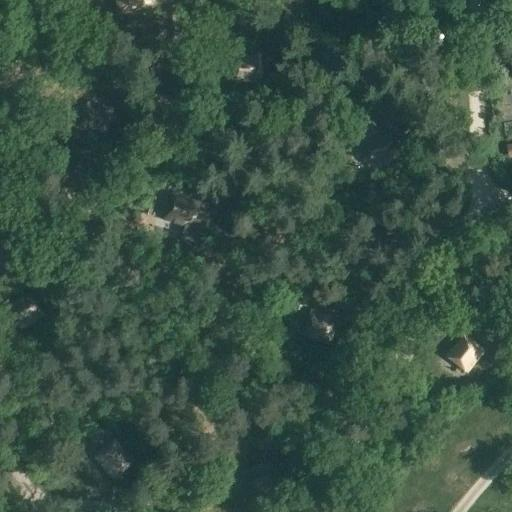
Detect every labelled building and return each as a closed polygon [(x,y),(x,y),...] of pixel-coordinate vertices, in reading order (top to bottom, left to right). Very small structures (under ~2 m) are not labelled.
[(133,2),(101,12),(111,44),(143,33),(133,2)] [(262,82),(260,55),(232,58),(234,84),(262,82)] [(113,109),(86,102),(79,129),(106,136),(113,109)] [(389,133),(377,137),(373,121),(358,125),(362,141),(360,141),(368,168),(397,160),(389,133)] [(193,192),(206,196),(210,184),(197,180),(193,192)] [(200,204),(171,194),(163,220),(192,230),(200,204)] [(45,316),(31,292),(6,307),(21,331),(45,316)] [(338,319),(311,311),(303,336),(330,345),(338,319)] [(486,351),(464,334),(446,358),(468,374),(486,351)] [(135,463),(114,439),(93,458),(113,482),(135,463)] [(458,455),(427,468),(440,499),(470,486),(458,455)] [(279,488),(272,463),(245,470),(252,496),(279,488)]
